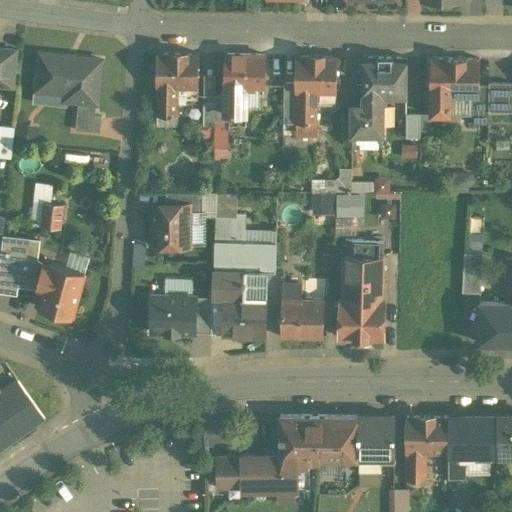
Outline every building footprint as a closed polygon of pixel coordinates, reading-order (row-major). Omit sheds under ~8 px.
[(16,50),(0,48),(0,84),(12,86),(16,50)] [(199,53),(156,52),(156,87),(157,87),(178,87),(198,87),(199,53)] [(101,59),(39,53),(36,90),(65,93),(64,100),(78,101),(95,103),(97,103),(101,59)] [(263,54),(227,53),(227,84),(226,84),(226,95),(225,111),(226,112),(245,112),(246,86),(263,86),(263,54)] [(336,55),(296,54),(295,81),(295,123),(316,123),(316,91),(336,91),(336,73),(336,56),(336,55)] [(387,56),(362,55),(362,83),(361,96),(362,96),(362,106),(362,125),(382,126),(383,97),(386,97),(387,56)] [(344,56),(336,56),(336,73),(344,73),(344,56)] [(407,56),(387,56),(386,97),(406,97),(407,56)] [(479,57),(431,56),(430,92),(431,92),(430,114),(431,114),(431,107),(451,108),(451,93),(473,94),(473,93),(479,93),(479,85),(479,57)] [(295,81),(284,81),(283,122),(295,123),(295,81)] [(511,81),(488,81),(488,85),(489,85),(488,110),(511,110),(511,81)] [(479,85),(479,93),(473,93),(472,114),(472,123),(488,123),(488,110),(489,85),(488,85),(479,85)] [(178,87),(157,87),(156,124),(177,124),(178,87)] [(473,94),(451,93),(451,108),(451,114),(472,114),(473,94)] [(215,95),(203,94),(203,124),(215,124),(215,120),(215,95)] [(226,95),(215,95),(215,120),(226,120),(226,112),(225,111),(226,95)] [(95,103),(78,101),(75,129),(100,132),(101,116),(94,115),(95,103)] [(362,106),(353,106),(352,133),(361,134),(362,125),(362,106)] [(420,113),(406,113),(405,137),(419,137),(420,113)] [(18,119),(17,131),(40,133),(41,122),(18,119)] [(295,123),(283,122),(283,135),(316,136),(316,123),(295,123)] [(15,126),(0,124),(0,156),(11,157),(15,126)] [(342,164),(342,178),(368,178),(368,164),(342,164)] [(201,191),(165,191),(165,204),(188,203),(188,210),(201,210),(201,191)] [(376,191),(335,191),(335,215),(375,215),(376,191)] [(64,203),(34,200),(31,224),(61,227),(64,203)] [(165,204),(161,204),(161,207),(152,215),(152,246),(188,245),(188,210),(188,203),(165,204)] [(246,216),(216,214),(216,212),(215,212),(213,268),(213,269),(211,333),(223,333),(224,295),(262,296),(263,271),(275,271),(276,241),(246,240),(246,216)] [(17,236),(3,235),(1,252),(0,262),(0,291),(11,293),(12,284),(17,236)] [(40,239),(17,236),(12,284),(31,286),(37,265),(40,239)] [(384,239),(354,238),(353,254),(343,254),(341,298),(340,298),(339,336),(354,336),(354,337),(369,338),(369,337),(383,337),(384,299),(383,299),(385,255),(384,255),(384,239)] [(481,253),(464,252),(462,292),(480,292),(481,253)] [(85,271),(51,262),(50,263),(43,262),(34,293),(41,295),(39,306),(73,315),(85,271)] [(203,269),(187,268),(187,281),(190,281),(190,295),(203,295),(203,269)] [(213,269),(203,269),(203,295),(202,333),(211,333),(213,269)] [(302,282),(275,282),(274,298),(282,298),(282,297),(302,297),(302,282)] [(190,295),(168,294),(167,332),(202,333),(203,295),(190,295)] [(262,296),(224,295),(223,333),(265,335),(267,296),(262,296)] [(302,297),(282,297),(282,298),(281,335),(323,336),(325,298),(302,297)] [(511,302),(506,302),(480,302),(480,308),(474,308),(473,331),(479,331),(479,341),(511,342),(511,302)] [(0,389),(0,448),(43,418),(15,379),(0,389)] [(327,414),(302,414),(302,415),(280,415),(280,455),(280,461),(309,461),(320,460),(321,483),(345,483),(344,460),(358,460),(358,457),(358,416),(327,415),(327,414)] [(511,414),(497,415),(497,416),(497,454),(511,454),(511,414)] [(395,415),(361,415),(358,416),(358,457),(381,457),(381,462),(395,462),(395,415)] [(449,416),(407,415),(407,479),(428,479),(428,451),(448,451),(449,416)] [(497,415),(449,415),(449,416),(448,451),(449,486),(466,486),(466,455),(497,456),(497,454),(497,416),(497,415)] [(280,455),(218,457),(219,486),(242,485),(242,489),(288,488),(288,502),(309,502),(309,461),(280,461),(280,455)] [(411,511),(412,485),(398,484),(397,511),(411,511)]
